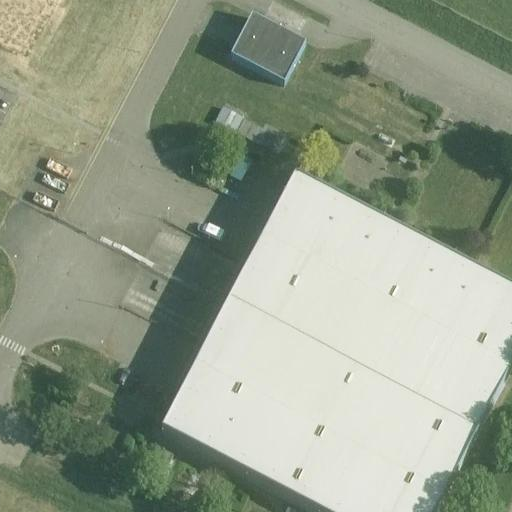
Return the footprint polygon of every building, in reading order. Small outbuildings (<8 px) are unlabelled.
[(232,64),(285,92),(306,52),(253,24),(232,64)] [(234,103),(226,120),(249,131),(257,115),(234,103)] [(292,149),(296,135),(269,127),(265,141),(292,149)] [(40,166),(38,191),(54,192),(55,167),(40,166)] [(160,438),(302,511),(442,511),(511,380),(511,297),(296,184),(173,421),(170,420),(160,438)] [(244,273),(248,262),(212,246),(207,257),(244,273)] [(150,466),(168,476),(176,460),(158,451),(150,466)]
